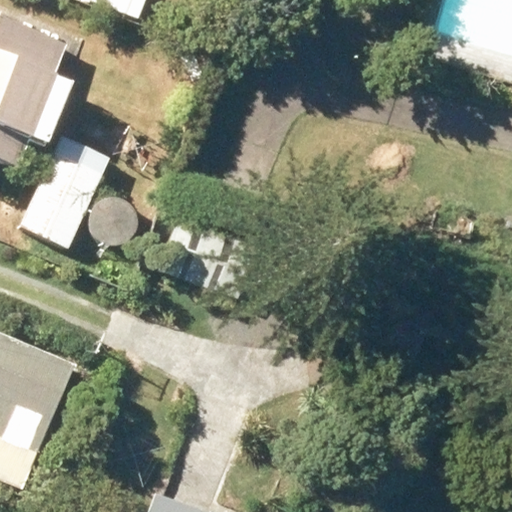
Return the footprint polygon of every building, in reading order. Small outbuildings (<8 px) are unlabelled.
[(64,83),(49,77),(62,47),(0,21),(0,161),(13,166),(24,139),(39,146),(64,83)] [(49,150),(13,224),(61,247),(97,173),(49,150)] [(170,224),(155,270),(230,295),(246,249),(170,224)] [(377,360),(403,374),(421,341),(395,327),(377,360)] [(0,338),(0,402),(45,423),(69,370),(0,338)] [(198,511),(151,493),(143,511),(198,511)]
